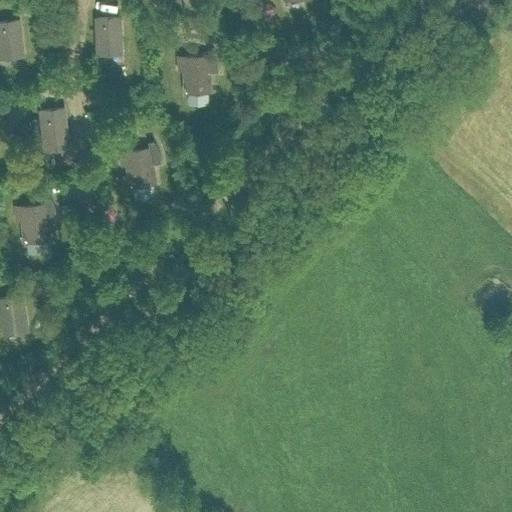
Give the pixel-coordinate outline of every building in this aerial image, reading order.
[(98,51),(121,50),(120,16),(96,17),(98,51)] [(0,55),(23,53),(19,18),(0,20),(0,55)] [(185,90),(211,89),(209,53),(183,54),(185,90)] [(45,148),(68,145),(64,106),(40,109),(45,148)] [(130,185),(156,181),(150,145),(124,149),(130,185)] [(24,240),(50,237),(46,201),(20,204),(24,240)] [(0,306),(4,331),(27,328),(22,294),(0,296),(0,306)] [(56,511),(138,511),(139,489),(57,487),(56,511)]
